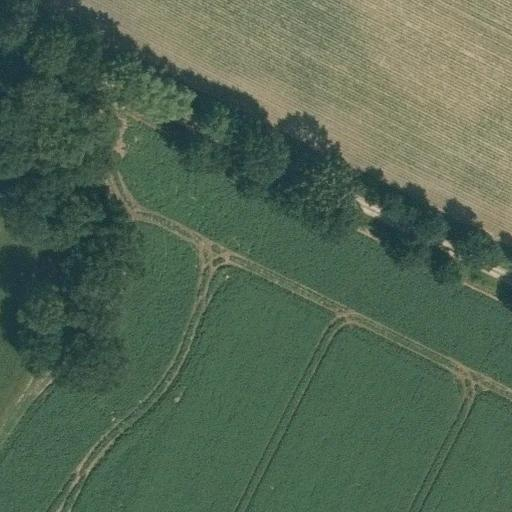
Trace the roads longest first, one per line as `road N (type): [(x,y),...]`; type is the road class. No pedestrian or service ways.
road 1 (track): [(511,277),(130,85)]
road 2 (unclassified): [(0,23),(130,85)]
